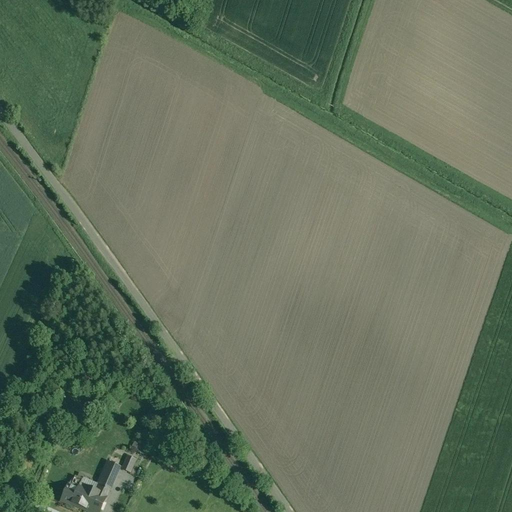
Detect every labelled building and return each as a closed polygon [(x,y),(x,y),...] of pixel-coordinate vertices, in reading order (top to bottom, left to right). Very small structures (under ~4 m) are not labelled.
[(67,423),(93,435),(107,405),(92,398),(86,413),(74,407),(67,423)] [(51,444),(62,448),(67,437),(56,432),(51,444)] [(194,444),(185,452),(188,456),(198,449),(194,444)] [(129,454),(123,468),(134,472),(139,458),(129,454)] [(108,462),(99,483),(101,484),(97,493),(107,498),(120,468),(108,462)] [(97,493),(80,486),(83,481),(76,477),(72,486),(68,485),(61,501),(72,506),(72,505),(89,511),(100,511),(107,498),(97,493)]
